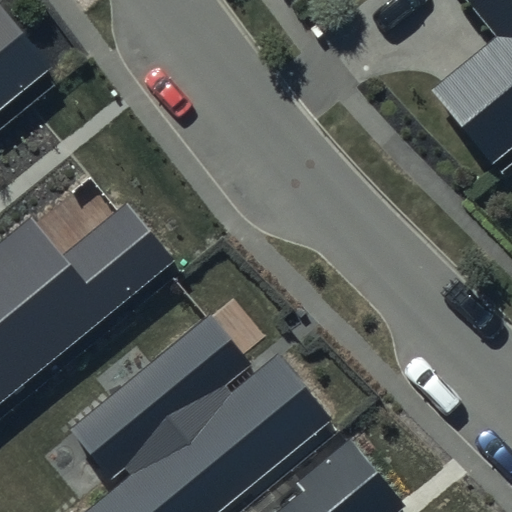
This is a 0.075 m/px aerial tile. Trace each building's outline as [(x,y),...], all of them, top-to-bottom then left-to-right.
[(511,0),(468,0),(508,48),(417,122),(466,181),(511,143),(511,0)] [(0,109),(50,68),(0,6),(0,109)] [(63,256),(31,217),(0,242),(0,403),(174,261),(127,204),(63,256)] [(250,364),(209,315),(70,430),(112,480),(124,470),(129,476),(86,511),(218,511),(330,419),(276,353),(231,390),(226,384),(250,364)] [(394,511),(404,504),(349,439),(295,484),(302,492),(277,511),(394,511)]
